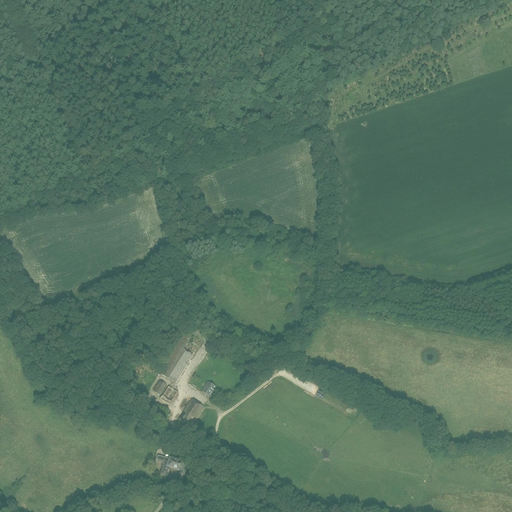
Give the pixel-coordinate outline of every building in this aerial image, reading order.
[(175,383),(188,359),(189,359),(191,355),(183,351),(168,379),(175,383)] [(167,378),(173,368),(166,364),(160,374),(167,378)] [(166,385),(159,381),(153,391),(160,395),(166,385)] [(210,396),(216,387),(208,381),(202,391),(210,396)] [(169,404),(177,392),(169,386),(160,399),(169,404)] [(203,407),(191,399),(178,420),(190,428),(203,407)] [(175,468),(177,460),(170,458),(158,455),(157,460),(161,461),(163,464),(160,474),(168,476),(170,467),(175,468)] [(185,462),(177,460),(175,468),(181,470),(178,479),(183,480),(186,469),(184,468),(184,467),(196,470),(197,465),(185,462)]
